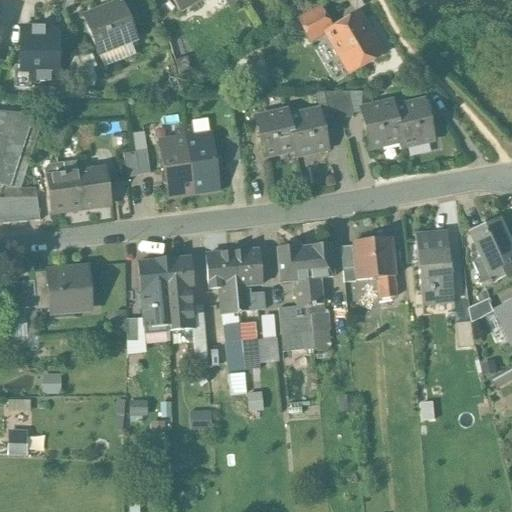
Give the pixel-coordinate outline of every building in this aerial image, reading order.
[(171,0),(180,13),(181,13),(178,8),(191,0),(198,0),(199,1),(200,0),(171,0)] [(241,0),(224,0),(230,9),(242,2),(241,0)] [(121,2),(96,12),(99,18),(85,24),(97,56),(99,55),(104,68),(134,55),(130,43),(137,41),(121,2)] [(319,8),(297,21),(310,43),(326,33),(325,33),(332,29),(319,8)] [(332,29),(325,33),(326,33),(351,75),(383,57),(357,14),(332,29)] [(50,29),(21,28),(20,67),(14,67),(14,89),(31,89),(31,83),(57,83),(57,37),(50,29)] [(224,42),(212,48),(218,57),(229,50),(224,42)] [(88,53),(70,60),(69,84),(92,87),(94,76),(88,53)] [(336,93),(323,94),(329,121),(340,118),(341,121),(342,121),(336,93)] [(347,93),(336,93),(342,121),(353,118),(347,93)] [(394,109),(393,109),(400,142),(400,143),(401,148),(433,141),(425,102),(394,109)] [(392,103),(360,110),(369,149),(400,143),(400,142),(393,109),(394,109),(392,103)] [(288,118),(287,118),(295,151),(294,151),(295,157),(327,150),(318,111),(288,118)] [(34,116),(0,112),(0,185),(10,189),(34,116)] [(287,112),(255,119),(264,158),(294,151),(295,151),(287,118),(288,118),(287,112)] [(68,128),(49,121),(39,147),(57,154),(68,128)] [(192,128),(183,130),(185,139),(193,138),(192,128)] [(183,130),(174,131),(175,141),(185,139),(183,130)] [(193,138),(185,139),(193,195),(218,191),(210,136),(193,138)] [(237,138),(225,140),(229,164),(240,162),(237,138)] [(175,141),(159,143),(167,199),(193,195),(185,139),(175,141)] [(146,151),(135,153),(138,177),(150,176),(146,151)] [(135,153),(123,155),(126,179),(138,177),(135,153)] [(64,164),(47,166),(45,171),(45,177),(65,174),(64,164)] [(105,168),(75,172),(81,210),(110,206),(105,168)] [(65,174),(45,177),(51,214),(81,210),(75,172),(65,174)] [(36,199),(0,198),(0,225),(39,221),(36,199)] [(511,249),(499,221),(469,234),(486,271),(478,275),(483,286),(482,286),(483,289),(511,276),(511,249)] [(447,235),(415,237),(421,306),(453,303),(447,235)] [(373,241),(352,243),(352,247),(355,281),(378,279),(394,278),(395,278),(391,240),(389,240),(386,237),(376,238),(373,241)] [(330,246),(311,248),(311,249),(304,250),(307,281),(317,280),(333,278),(330,246)] [(352,247),(340,248),(344,284),(355,283),(355,281),(352,247)] [(296,249),(277,251),(281,283),(296,282),(307,281),(304,250),(296,250),(296,249)] [(257,253),(232,255),(235,287),(244,287),(260,285),(257,253)] [(232,255),(205,258),(208,290),(225,288),(235,287),(232,255)] [(190,259),(164,261),(167,294),(189,292),(193,292),(190,259)] [(164,261),(137,264),(143,330),(169,327),(170,327),(169,320),(167,294),(164,261)] [(86,268),(46,272),(47,281),(49,307),(49,310),(90,306),(86,268)] [(394,278),(378,279),(380,299),(396,298),(394,278)] [(317,280),(307,281),(309,307),(322,306),(320,284),(317,284),(317,280)] [(47,281),(33,282),(35,306),(35,308),(49,307),(47,281)] [(307,281),(296,282),(296,286),(293,287),(295,308),(309,307),(307,281)] [(33,282),(6,285),(8,309),(35,306),(33,282)] [(235,287),(225,288),(226,293),(222,293),(224,315),(237,313),(235,287)] [(244,287),(235,287),(237,313),(250,312),(249,298),(248,291),(245,291),(244,287)] [(189,292),(167,294),(169,320),(170,327),(169,327),(170,333),(192,331),(189,292)] [(262,296),(249,298),(250,312),(263,311),(262,296)] [(488,301),(467,311),(469,322),(470,325),(495,313),(488,301)] [(511,304),(499,311),(511,338),(511,304)] [(35,306),(8,309),(11,337),(38,335),(35,308),(35,306)] [(138,320),(126,320),(127,343),(138,342),(138,320)] [(469,322),(454,324),(457,350),(475,348),(470,325),(469,322)] [(250,325),(239,326),(242,356),(254,355),(250,325)] [(239,326),(227,328),(231,357),(242,356),(239,326)] [(278,361),(277,338),(258,339),(259,362),(278,361)] [(260,393),(248,394),(249,410),(262,409),(260,393)] [(130,413),(146,414),(146,401),(130,401),(130,413)] [(27,455),(26,429),(7,430),(8,456),(27,455)]
